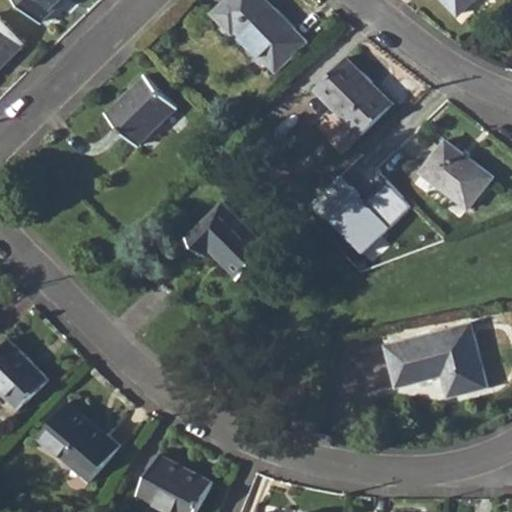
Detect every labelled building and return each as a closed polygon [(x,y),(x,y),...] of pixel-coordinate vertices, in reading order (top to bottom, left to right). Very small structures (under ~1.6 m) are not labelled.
[(23,0),(45,21),(66,0),(23,0)] [(236,33),(239,30),(280,71),(311,41),(277,8),(274,11),(263,0),(228,0),(216,13),(236,33)] [(263,0),(274,11),(277,8),(269,0),(263,0)] [(445,0),(458,13),(471,0),(445,0)] [(0,19),(0,67),(24,45),(0,19)] [(349,56),(317,88),(364,134),(392,105),(371,84),(374,80),(349,56)] [(139,145),(179,107),(148,75),(108,113),(139,145)] [(371,84),(392,105),(396,101),(374,80),(371,84)] [(448,139),(423,171),(471,207),(495,176),(448,139)] [(363,256),(416,204),(390,178),(368,201),(337,170),(307,199),(363,256)] [(227,201),(191,236),(207,253),(212,247),(242,277),(272,249),(227,201)] [(438,330),(440,340),(477,331),(474,321),(438,330)] [(490,385),(477,331),(440,340),(438,330),(389,342),(400,384),(446,373),(451,395),(490,385)] [(12,337),(0,348),(0,385),(21,408),(51,379),(12,337)] [(70,400),(42,434),(94,478),(122,445),(70,400)] [(163,452),(140,491),(176,511),(198,511),(216,482),(163,452)]
